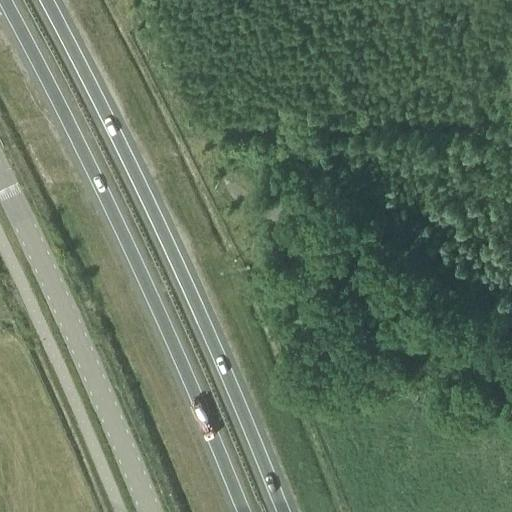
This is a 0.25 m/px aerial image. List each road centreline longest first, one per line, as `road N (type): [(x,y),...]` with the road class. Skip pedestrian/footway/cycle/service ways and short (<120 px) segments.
road 1 (trunk): [(0,0),(82,154),(203,413),(240,511)]
road 2 (trunk): [(280,511),(122,149),(44,0)]
road 3 (tertiary): [(0,180),(148,511)]
road 4 (unclassified): [(511,357),(229,191)]
